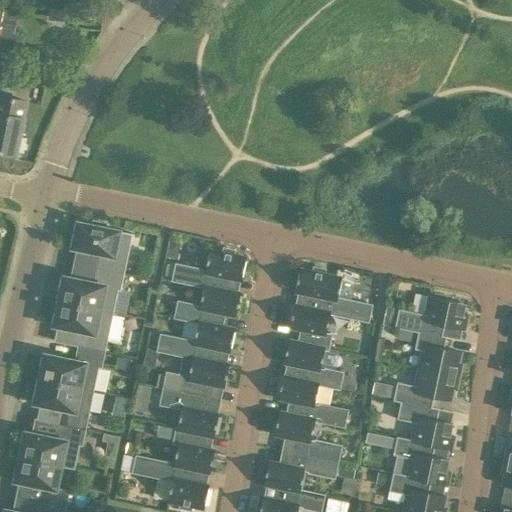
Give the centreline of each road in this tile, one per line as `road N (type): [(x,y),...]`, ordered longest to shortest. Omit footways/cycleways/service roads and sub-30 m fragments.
road 1 (residential): [(276,235),(227,511)]
road 2 (residential): [(276,235),(502,285)]
road 3 (residential): [(502,285),(473,511)]
road 4 (residential): [(54,186),(276,235)]
road 5 (residential): [(54,186),(99,69),(159,0)]
road 6 (residential): [(0,390),(48,205)]
